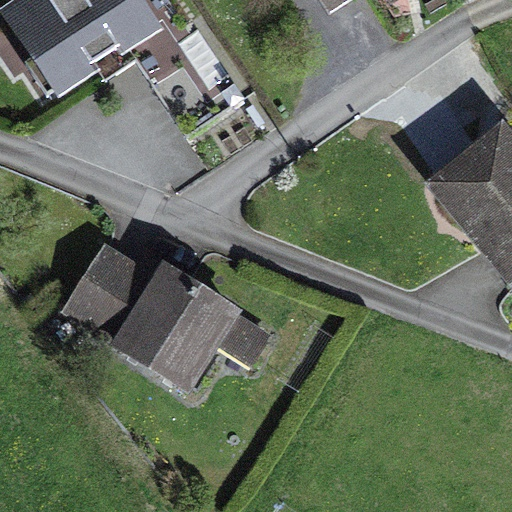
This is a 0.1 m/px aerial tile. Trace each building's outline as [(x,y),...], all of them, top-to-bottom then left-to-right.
[(142,0),(15,0),(0,10),(0,16),(58,102),(163,31),(142,0)] [(355,0),(316,0),(328,17),(355,0)] [(511,133),(503,123),(425,186),(511,292),(511,133)] [(111,349),(155,278),(105,246),(60,317),(111,349)] [(155,278),(111,349),(189,398),(219,350),(251,370),(274,334),(163,265),(155,278)]
